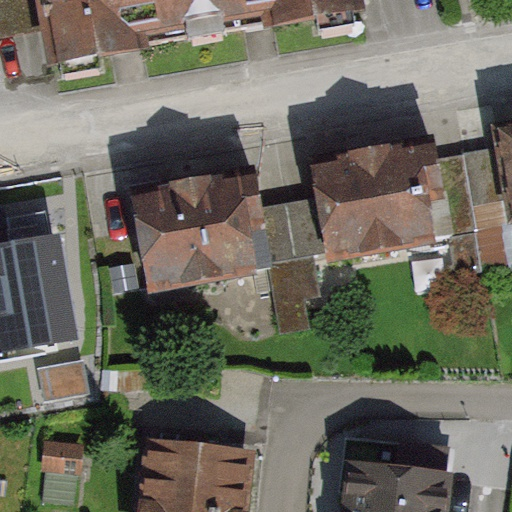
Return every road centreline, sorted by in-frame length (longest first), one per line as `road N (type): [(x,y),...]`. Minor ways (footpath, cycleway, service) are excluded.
road 1 (residential): [(511,61),(0,154)]
road 2 (residential): [(290,511),(299,413),(502,404)]
